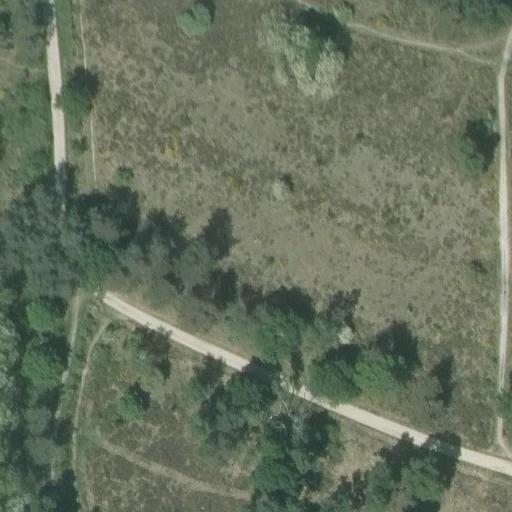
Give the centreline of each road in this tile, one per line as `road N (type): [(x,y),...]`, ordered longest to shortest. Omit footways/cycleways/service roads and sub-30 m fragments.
road 1 (track): [(499,467),(339,411),(130,313)]
road 2 (track): [(130,313),(104,301),(69,261),(49,0)]
